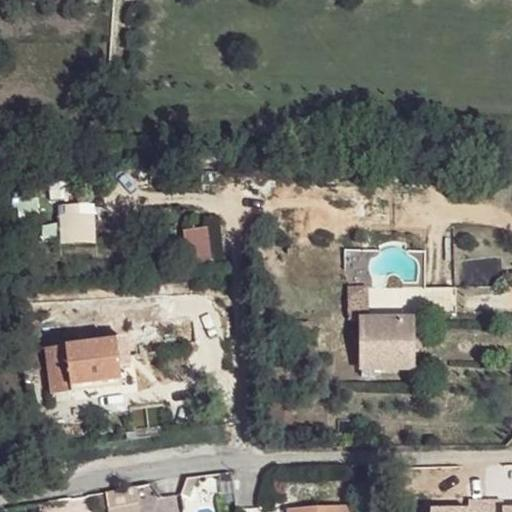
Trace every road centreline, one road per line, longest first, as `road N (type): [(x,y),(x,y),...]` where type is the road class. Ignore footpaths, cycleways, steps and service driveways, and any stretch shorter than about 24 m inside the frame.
road 1 (residential): [(0,496),(245,458),(511,456)]
road 2 (unknown): [(235,269),(249,458)]
